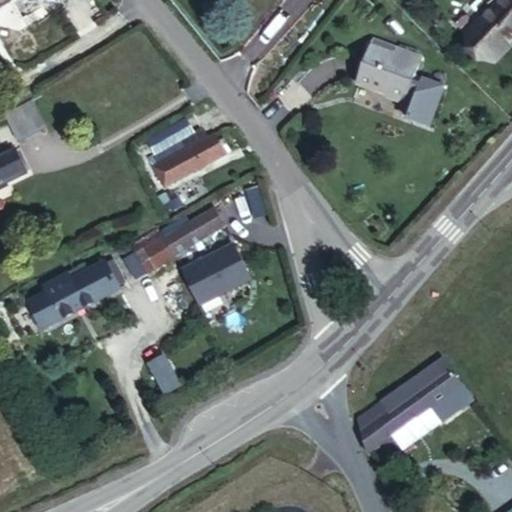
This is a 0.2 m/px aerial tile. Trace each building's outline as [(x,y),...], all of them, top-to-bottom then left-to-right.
[(511,0),(507,0),(469,39),(493,63),(511,44),(511,0)] [(392,52),(369,43),(354,82),(385,93),(384,96),(401,103),(399,110),(408,113),(405,119),(427,128),(441,89),(420,81),(419,82),(410,78),(419,57),(393,47),(392,52)] [(46,126),(33,100),(5,115),(18,141),(46,126)] [(194,132),(187,120),(148,142),(154,155),(194,132)] [(204,129),(149,159),(166,187),(228,153),(217,134),(209,139),(204,129)] [(0,185),(8,182),(23,174),(13,152),(0,157),(0,185)] [(10,187),(8,182),(0,185),(0,190),(0,191),(10,187)] [(180,197),(169,203),(174,211),(184,206),(180,197)] [(174,211),(169,203),(164,205),(168,214),(174,211)] [(174,257),(175,258),(225,227),(213,208),(164,237),(162,233),(160,234),(174,257)] [(137,253),(149,272),(150,273),(175,258),(174,257),(160,234),(134,250),(137,253)] [(198,307),(249,283),(233,248),(181,272),(198,307)] [(137,279),(149,272),(137,253),(125,260),(137,279)] [(113,258),(106,262),(121,289),(128,286),(113,258)] [(121,289),(106,262),(72,280),(69,274),(44,287),(48,293),(30,302),(44,329),(121,289)] [(167,354),(149,363),(167,396),(185,387),(167,354)] [(452,394),(463,385),(443,357),(383,400),(387,408),(435,373),(452,394)] [(356,419),(366,455),(392,436),(430,409),(449,396),(452,394),(435,373),(387,408),(383,400),(356,419)] [(468,449),(496,430),(463,385),(452,394),(449,396),(459,410),(468,422),(455,431),(468,449)] [(430,409),(441,423),(447,418),(459,410),(449,396),(430,409)] [(430,409),(392,436),(403,451),(441,423),(430,409)] [(447,418),(455,431),(468,422),(459,410),(447,418)]
